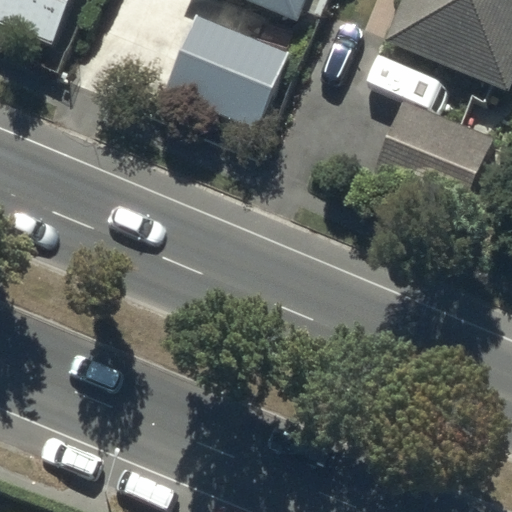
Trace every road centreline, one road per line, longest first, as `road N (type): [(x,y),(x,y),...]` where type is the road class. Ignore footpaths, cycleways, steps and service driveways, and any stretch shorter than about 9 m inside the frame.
road 1 (trunk): [(0,190),(511,401)]
road 2 (trunk): [(369,511),(0,359)]
